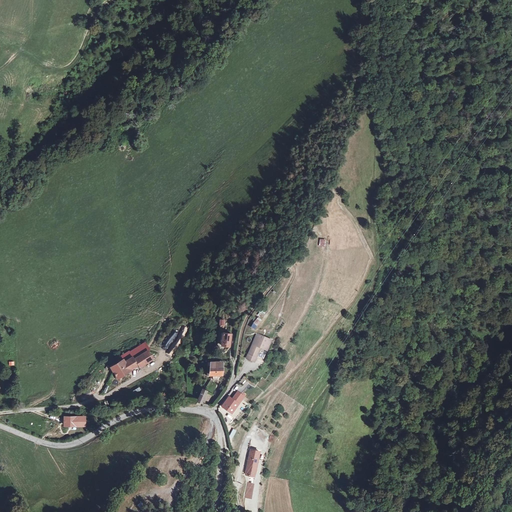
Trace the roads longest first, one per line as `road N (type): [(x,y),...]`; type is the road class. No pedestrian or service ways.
road 1 (residential): [(211,413),(231,385),(250,306),(278,270),(291,267),(391,40),(382,0)]
road 2 (tertiary): [(0,426),(64,445),(148,409),(211,413)]
